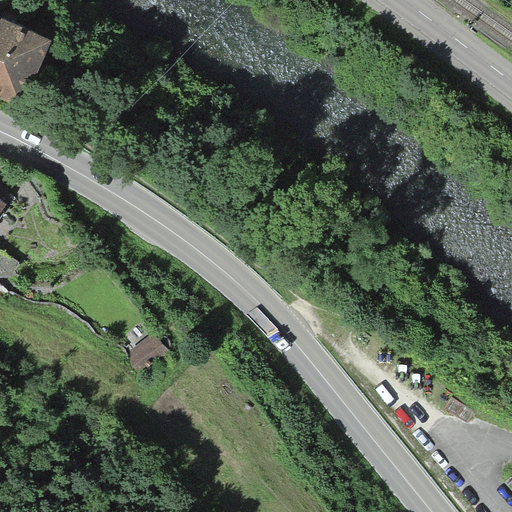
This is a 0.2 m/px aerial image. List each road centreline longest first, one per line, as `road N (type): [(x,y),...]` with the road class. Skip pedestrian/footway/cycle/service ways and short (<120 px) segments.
road 1 (primary): [(0,130),(106,189),(223,270),(282,328),(430,511)]
road 2 (tertiary): [(403,0),(511,81)]
